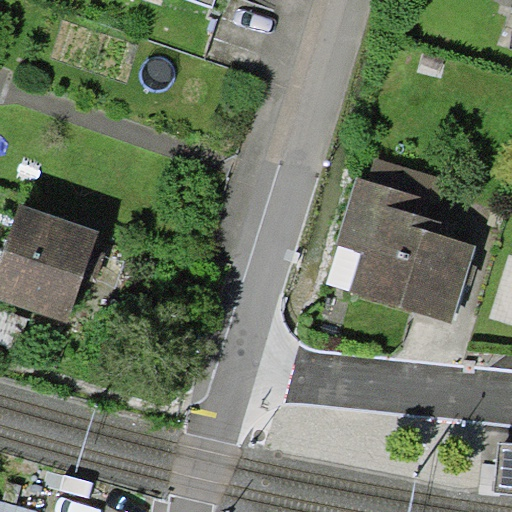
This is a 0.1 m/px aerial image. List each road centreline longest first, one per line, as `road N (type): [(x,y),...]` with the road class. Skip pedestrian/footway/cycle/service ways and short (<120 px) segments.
road 1 (residential): [(352,0),(240,371)]
road 2 (residential): [(240,371),(511,399)]
road 3 (residential): [(240,371),(201,452),(190,511)]
